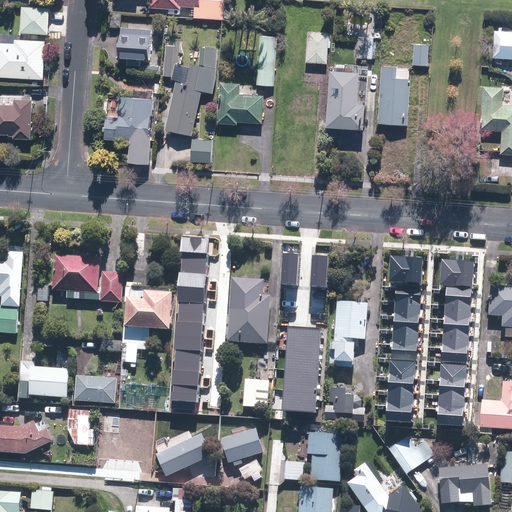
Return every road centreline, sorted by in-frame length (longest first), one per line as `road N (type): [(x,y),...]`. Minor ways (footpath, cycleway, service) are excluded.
road 1 (residential): [(66,195),(511,225)]
road 2 (residential): [(80,0),(66,195)]
